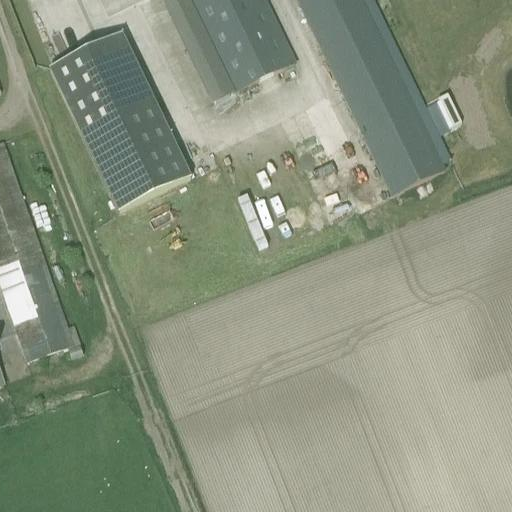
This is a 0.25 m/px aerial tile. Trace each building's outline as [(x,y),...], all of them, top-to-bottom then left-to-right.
[(296,68),(262,0),(188,0),(235,97),(296,68)] [(292,0),(390,203),(446,176),(444,169),(451,165),(371,0),(292,0)] [(122,40),(49,75),(118,219),(191,183),(122,40)] [(453,101),(429,108),(439,138),(463,131),(453,101)] [(3,148),(0,148),(0,296),(25,369),(80,350),(74,331),(68,333),(3,148)] [(275,244),(256,194),(241,200),(262,253),(307,236),(299,214),(277,223),(284,241),(275,244)] [(80,351),(67,355),(70,365),(83,360),(80,351)]
